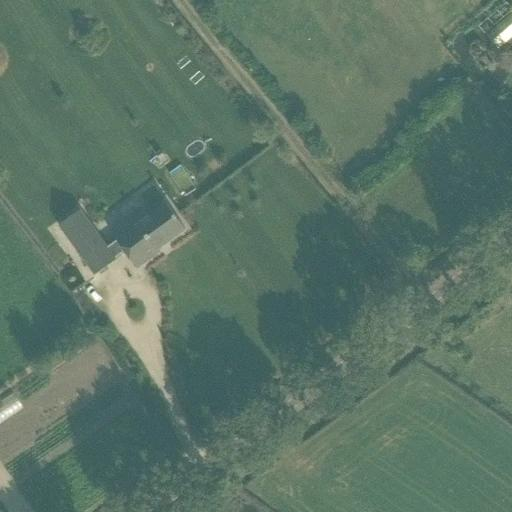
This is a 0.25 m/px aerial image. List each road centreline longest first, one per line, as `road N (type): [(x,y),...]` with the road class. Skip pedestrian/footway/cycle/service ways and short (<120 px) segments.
road 1 (tertiary): [(152,511),(511,246)]
road 2 (track): [(432,305),(191,0)]
